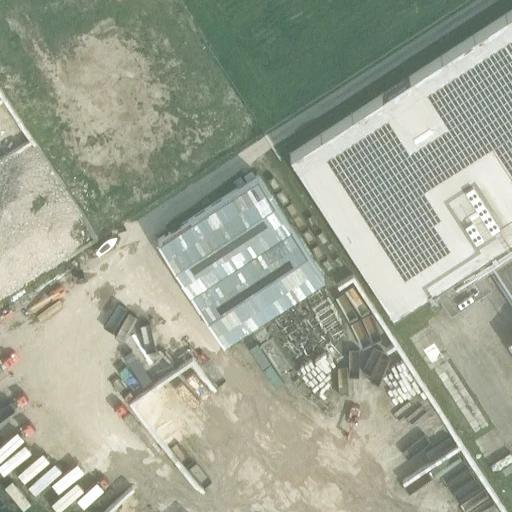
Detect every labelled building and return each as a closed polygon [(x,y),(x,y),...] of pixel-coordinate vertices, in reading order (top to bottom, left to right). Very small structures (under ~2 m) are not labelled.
[(511,9),(289,155),(393,315),(483,256),(511,300),(511,9)] [(0,209),(9,226),(13,223),(39,268),(94,236),(0,74),(0,209)] [(223,340),(323,275),(257,174),(157,240),(223,340)] [(17,257),(4,266),(14,280),(27,270),(17,257)] [(436,290),(450,312),(492,285),(478,262),(436,290)] [(85,361),(101,337),(89,329),(73,353),(85,361)] [(511,425),(479,358),(451,371),(487,445),(511,432),(511,425)] [(173,365),(160,384),(180,396),(192,377),(173,365)] [(233,407),(247,382),(230,372),(216,396),(233,407)] [(248,409),(274,424),(282,410),(255,396),(248,409)] [(246,407),(235,412),(241,428),(253,424),(246,407)] [(86,450),(86,463),(76,463),(76,484),(118,484),(118,478),(134,478),(134,461),(118,461),(118,450),(86,450)] [(262,482),(250,487),(258,505),(269,500),(262,482)]
